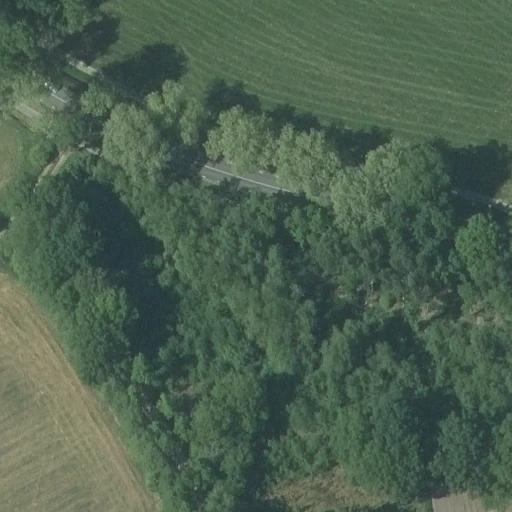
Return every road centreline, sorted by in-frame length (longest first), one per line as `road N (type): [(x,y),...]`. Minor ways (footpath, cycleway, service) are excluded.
road 1 (secondary): [(511,227),(132,123),(0,41)]
road 2 (track): [(93,74),(72,92),(21,217),(204,511)]
